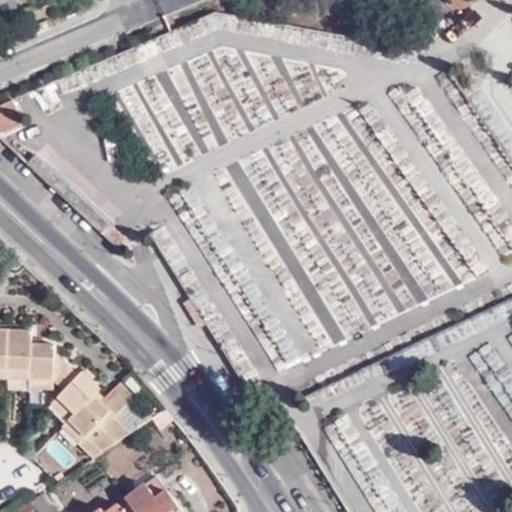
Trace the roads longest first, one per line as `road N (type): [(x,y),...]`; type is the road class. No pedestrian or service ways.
road 1 (tertiary): [(290,511),(183,363),(0,182)]
road 2 (tertiary): [(0,212),(166,379),(263,511)]
road 3 (unknown): [(406,87),(265,162),(238,185),(334,360)]
road 4 (unknown): [(70,129),(189,61),(247,50),(359,59),(383,66),(406,87)]
road 5 (unknown): [(143,320),(161,282),(158,255),(70,129)]
road 6 (unknown): [(406,87),(511,243)]
road 7 (residential): [(0,73),(130,16)]
